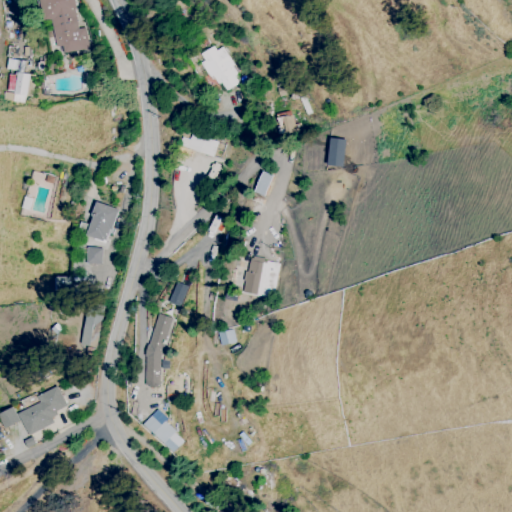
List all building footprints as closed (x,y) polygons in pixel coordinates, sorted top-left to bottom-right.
[(74,0),(39,0),(43,19),(51,18),(56,51),(83,47),(74,0)] [(200,56),(222,93),(238,83),(233,76),(238,74),(220,44),(200,56)] [(25,96),(30,96),(33,75),(10,73),(7,91),(14,92),(13,101),(24,103),(25,96)] [(295,130),(289,110),(274,115),(280,135),(295,130)] [(209,164),(217,142),(191,133),(184,155),(209,164)] [(254,192),(264,196),(272,176),(262,171),(254,192)] [(106,242),(117,209),(96,202),(85,235),(106,242)] [(86,264),(101,264),(102,248),(87,247),(86,264)] [(278,262),(249,257),(242,292),(271,297),(278,262)] [(168,302),(179,307),(188,286),(177,282),(168,302)] [(94,348),(101,317),(86,314),(79,344),(94,348)] [(141,383),(156,386),(172,318),(156,314),(141,383)] [(218,332),(220,345),(235,342),(233,329),(218,332)] [(28,436),(54,423),(50,415),(67,407),(57,386),(36,396),(39,403),(29,408),(25,399),(21,401),(25,409),(17,412),(28,436)] [(0,412),(0,418),(3,427),(19,422),(14,408),(0,412)] [(172,453),(184,440),(163,421),(160,424),(151,416),(143,424),(172,453)]
